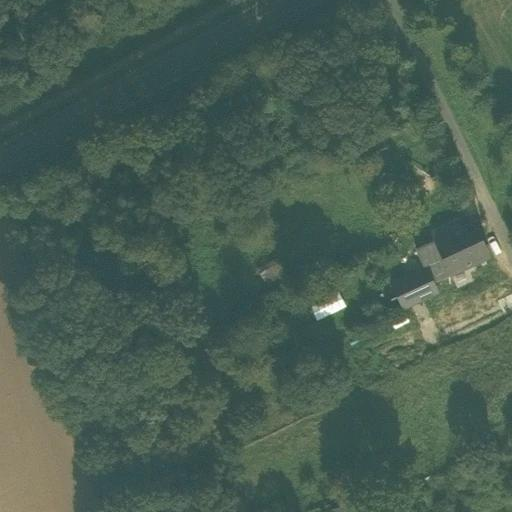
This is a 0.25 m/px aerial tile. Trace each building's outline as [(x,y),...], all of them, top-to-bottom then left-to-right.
[(427,230),(433,242),(435,241),(464,227),(458,215),(427,230)] [(464,227),(435,241),(450,275),(488,257),(473,223),(464,227)] [(433,242),(416,250),(425,269),(431,283),(433,282),(450,275),(435,241),(433,242)] [(425,269),(391,285),(402,308),(437,292),(433,282),(431,283),(425,269)] [(325,511),(361,511),(359,502),(325,511)]
